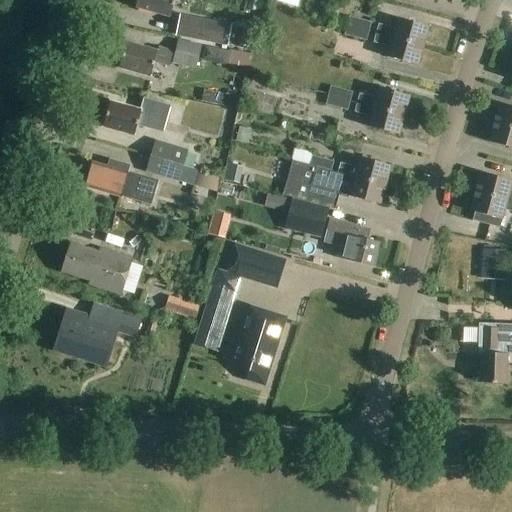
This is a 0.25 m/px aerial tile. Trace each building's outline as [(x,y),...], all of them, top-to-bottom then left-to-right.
[(169,18),(174,0),(136,0),(135,8),(169,18)] [(101,26),(172,43),(174,36),(143,29),(145,19),(105,10),(101,26)] [(369,31),(371,23),(349,18),(347,26),(369,31)] [(178,19),(173,34),(204,42),(220,47),(224,32),(208,27),(178,19)] [(378,25),(376,34),(423,47),(428,28),(397,19),(394,29),(378,25)] [(366,42),(369,31),(347,26),(345,37),(366,42)] [(311,32),(310,43),(333,46),(334,34),(311,32)] [(423,47),(376,34),(373,44),(389,48),(386,58),(417,66),(423,47)] [(177,40),(172,63),(195,68),(201,46),(177,40)] [(125,43),(118,69),(149,78),(153,63),(168,67),(172,53),(157,49),(156,52),(125,43)] [(225,66),(228,52),(205,47),(202,60),(225,66)] [(295,96),(257,86),(252,104),(290,114),(295,96)] [(330,87),(327,96),(349,102),(352,93),(330,87)] [(359,95),(357,104),(404,117),(409,98),(378,89),(375,99),(359,95)] [(204,92),(202,102),(224,106),(226,96),(204,92)] [(327,96),(325,105),(347,111),(349,102),(327,96)] [(162,134),(169,107),(142,100),(139,111),(110,102),(103,129),(133,137),(136,127),(162,134)] [(404,117),(357,104),(354,114),(370,118),(367,128),(399,136),(404,117)] [(511,107),(500,104),(495,124),(511,128),(511,107)] [(104,144),(107,130),(78,124),(75,138),(104,144)] [(511,128),(495,124),(490,143),(511,149),(511,128)] [(247,145),(251,131),(239,128),(235,141),(247,145)] [(155,141),(150,157),(182,167),(187,150),(155,141)] [(150,157),(145,173),(178,182),(182,167),(150,157)] [(311,157),(309,165),(331,171),(333,162),(311,157)] [(340,165),(338,174),(385,186),(390,167),(359,159),(356,169),(340,165)] [(126,173),(128,167),(110,162),(108,169),(92,165),(86,188),(152,207),(159,182),(126,173)] [(310,187),(325,191),(348,197),(377,205),(380,206),(385,186),(338,174),(337,174),(315,168),(310,185),(310,186),(310,187)] [(198,171),(194,186),(216,193),(221,178),(198,171)] [(481,174),(476,193),(511,202),(511,192),(509,192),(511,182),(481,174)] [(287,179),(282,195),(321,206),(325,191),(310,187),(310,186),(310,185),(294,181),(287,179)] [(471,212),(475,213),(472,222),(500,229),(502,221),(511,223),(511,202),(476,193),(471,212)] [(291,200),(285,230),(321,238),(328,209),(291,200)] [(217,238),(222,219),(212,217),(207,236),(217,238)] [(367,231),(330,223),(326,240),(340,244),(336,259),(372,268),(378,243),(366,240),(367,231)] [(70,244),(61,273),(89,282),(88,286),(121,297),(132,260),(101,250),(99,254),(70,244)] [(285,260),(235,244),(226,273),(276,289),(285,260)] [(279,250),(266,246),(264,251),(278,255),(279,250)] [(482,251),(480,272),(505,273),(506,251),(482,251)] [(168,297),(165,310),(195,319),(199,306),(168,297)] [(150,341),(155,323),(93,304),(90,315),(66,308),(52,351),(106,368),(117,332),(134,338),(135,336),(150,341)] [(241,339),(243,340),(235,366),(249,371),(247,378),(263,383),(283,319),(251,309),(241,339)] [(506,385),(507,356),(511,356),(511,324),(478,324),(477,356),(481,356),(480,371),(478,371),(477,384),(506,385)] [(157,388),(155,414),(184,415),(185,389),(157,388)]
